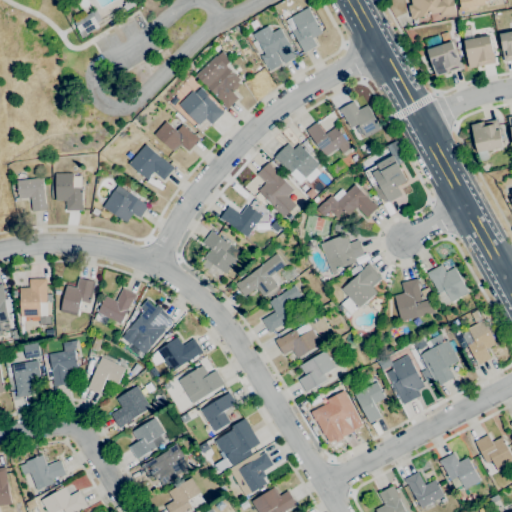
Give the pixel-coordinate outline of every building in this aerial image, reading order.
[(126,10),(123,6),(124,5),(124,3),(126,2),(126,4),(128,2),(127,0),(132,0),(135,4),(126,10)] [(411,19),(410,13),(409,13),(408,6),(412,5),(411,0),(439,0),(440,1),(441,1),(441,0),(452,0),(455,13),(441,16),(440,11),(424,15),(424,16),(411,19)] [(459,12),(456,0),(485,0),(485,4),(476,6),(476,9),(459,12)] [(304,53),(285,20),(308,7),(322,33),(312,38),(316,45),(304,53)] [(82,39),(78,32),(79,32),(74,22),(96,9),(102,20),(97,23),(99,26),(87,33),(88,35),(82,39)] [(253,27),(250,22),(255,19),(258,24),(253,27)] [(283,64),(276,51),(266,57),(257,42),(256,42),(252,34),(267,25),(272,33),(279,28),(293,52),(294,52),(297,57),(283,64)] [(511,59),(504,61),(499,34),(511,31),(511,59)] [(436,76),(423,40),(438,35),(441,45),(451,41),(460,68),(436,76)] [(469,68),(463,41),(489,36),(495,63),(469,68)] [(226,109),(223,105),(224,104),(204,85),(215,75),(211,71),(212,69),(219,62),(236,79),(227,87),(238,98),(226,109)] [(198,125),(178,105),(192,91),(202,100),(206,96),(219,109),(220,109),(223,113),(211,125),(205,118),(198,125)] [(357,141),(342,113),(340,114),(338,109),(353,101),(358,110),(367,105),(380,128),(357,141)] [(488,157),(487,159),(486,159),(484,160),(483,160),(481,160),(480,160),(478,160),(470,125),(496,119),(502,146),(492,149),(492,150),(487,151),(488,157)] [(173,152),(154,134),(165,121),(176,131),(181,125),(192,135),(193,134),(199,139),(188,151),(180,144),(173,152)] [(325,157),(305,130),(316,122),(325,135),(335,127),(351,147),(342,154),(337,148),(325,157)] [(377,147),(373,141),(380,137),(383,144),(377,147)] [(308,153),(301,143),(305,140),(312,150),(308,153)] [(163,180),(153,172),(146,180),(128,164),(145,144),(173,168),(163,180)] [(299,184),(289,174),(290,173),(277,160),(273,157),(287,144),(293,149),(298,144),(318,164),(314,168),(319,173),(309,183),(305,178),(299,184)] [(382,204),(364,172),(376,165),(376,164),(392,155),(393,157),(396,155),(401,163),(397,165),(406,181),(397,186),(401,195),(388,202),(387,201),(382,204)] [(282,218),(273,208),(274,207),(258,190),(265,183),(256,174),(268,162),(272,166),(270,167),(293,189),(286,196),(295,205),(282,218)] [(122,182),(114,177),(118,171),(126,176),(122,182)] [(65,211),(65,200),(55,200),(55,174),(71,173),(72,188),(81,188),(81,205),(83,205),(83,210),(65,211)] [(31,212),(30,197),(18,198),(16,181),(42,178),(45,204),(47,204),(48,210),(31,212)] [(366,218),(356,207),(348,215),(343,210),(336,217),(330,211),(324,217),(316,209),(330,195),(332,197),(341,189),(345,193),(354,184),(372,204),(373,203),(377,207),(366,218)] [(126,223),(103,207),(117,186),(147,206),(140,218),(133,213),(126,223)] [(311,200),(305,193),(309,189),(316,196),(311,200)] [(246,236),(224,220),(223,221),(219,218),(228,206),(240,215),(247,205),(261,215),(246,236)] [(225,274),(204,258),(211,249),(202,242),(211,231),(229,244),(224,251),(236,260),(225,274)] [(331,270),(327,260),(326,260),(320,244),(344,234),(348,243),(358,239),(364,255),(359,257),(359,256),(343,263),(344,265),(331,270)] [(268,297),(266,294),(263,297),(255,287),(244,296),(234,284),(238,281),(239,282),(275,253),(284,265),(275,272),(282,281),(277,285),(279,287),(278,288),(279,289),(268,297)] [(442,307),(435,295),(438,294),(426,272),(441,264),(441,266),(443,265),(441,263),(450,258),(454,265),(448,268),(449,270),(454,267),(467,292),(460,296),(461,298),(463,296),(466,301),(462,303),(460,299),(452,303),(451,301),(442,307)] [(350,315),(341,304),(348,297),(341,289),(364,268),(364,267),(368,263),(379,276),(369,285),(376,292),(350,315)] [(351,275),(349,271),(359,265),(361,269),(351,275)] [(76,316),(59,311),(66,285),(76,287),(78,278),(94,282),(89,303),(80,301),(76,316)] [(401,322),(393,295),(403,293),(400,282),(415,278),(421,300),(413,302),(417,317),(401,322)] [(39,323),(39,316),(20,317),(19,288),(29,287),(29,279),(46,279),(46,284),(45,284),(46,316),(48,315),(48,323),(39,323)] [(0,336),(0,284),(2,284),(5,299),(3,300),(8,322),(0,322),(0,331),(1,336),(0,336)] [(269,333),(261,320),(274,312),(268,302),(294,286),(300,295),(290,302),(298,314),(273,330),(269,333)] [(103,324),(93,319),(105,296),(115,302),(122,288),(136,295),(134,300),(132,299),(120,324),(107,317),(103,324)] [(443,314),(440,309),(448,304),(451,309),(443,314)] [(148,344),(143,340),(141,342),(128,330),(146,310),(153,316),(161,308),(173,319),(170,323),(169,323),(157,335),(156,335),(148,344)] [(475,322),(470,313),(478,309),(482,318),(475,322)] [(456,326),(453,321),(459,318),(462,323),(456,326)] [(478,365),(462,336),(469,332),(467,328),(482,320),(495,343),(485,349),(490,358),(478,365)] [(301,360),(299,357),(297,358),(292,350),(283,355),(274,340),(278,337),(280,339),(306,323),(320,344),(306,353),(308,356),(301,360)] [(43,338),(43,335),(50,334),(49,330),(52,330),(54,336),(43,338)] [(439,385),(436,380),(434,381),(419,354),(432,347),(428,340),(439,334),(444,341),(446,340),(457,360),(449,365),(450,367),(448,368),(453,377),(439,385)] [(20,344),(19,338),(32,335),(33,342),(20,344)] [(97,351),(90,348),(95,337),(101,340),(97,351)] [(171,372),(162,360),(155,365),(149,357),(157,352),(156,351),(176,337),(182,346),(193,338),(203,352),(190,361),(188,360),(171,372)] [(53,387),(52,382),(53,381),(48,354),(64,352),(62,342),(77,340),(74,349),(77,367),(65,369),(68,384),(53,387)] [(419,350),(415,344),(416,344),(415,342),(419,340),(420,342),(423,340),(425,345),(422,346),(423,348),(419,350)] [(454,352),(449,342),(453,340),(458,350),(454,352)] [(370,349),(364,347),(365,341),(372,343),(370,349)] [(15,398),(15,392),(16,392),(11,365),(24,362),(22,350),(33,348),(33,343),(38,342),(41,356),(36,356),(40,378),(28,380),(31,395),(15,398)] [(305,392),(297,379),(305,375),(299,366),(324,351),(334,368),(323,374),(326,379),(305,392)] [(99,393),(87,387),(101,357),(124,368),(117,385),(105,379),(99,393)] [(402,405),(400,400),(400,399),(392,383),(398,380),(392,369),(398,365),(396,361),(402,357),(405,362),(409,359),(423,384),(414,389),(418,396),(402,405)] [(196,405),(190,395),(187,397),(177,380),(202,365),(207,375),(215,370),(223,382),(210,390),(213,395),(196,405)] [(163,391),(159,385),(167,381),(171,387),(163,391)] [(369,423),(353,394),(376,382),(384,398),(373,404),(380,417),(369,423)] [(118,427),(110,414),(121,407),(116,399),(136,386),(150,408),(118,427)] [(93,401),(89,398),(94,392),(98,395),(93,401)] [(214,432),(200,410),(228,392),(235,403),(222,411),(229,422),(214,432)] [(158,406),(155,399),(162,395),(165,401),(158,406)] [(336,409),(332,401),(339,397),(343,405),(336,409)] [(340,438),(335,429),(326,434),(314,410),(329,402),(336,415),(343,411),(351,427),(352,426),(355,430),(340,438)] [(181,422),(179,417),(185,414),(187,418),(181,422)] [(136,459),(128,447),(137,441),(131,432),(154,418),(163,432),(151,440),(155,447),(136,459)] [(232,466),(225,454),(222,456),(213,441),(241,424),(247,434),(252,431),(259,443),(249,449),(251,453),(232,466)] [(511,463),(497,472),(491,460),(486,463),(474,441),(487,434),(491,442),(501,437),(511,458),(511,463)] [(202,453),(197,447),(205,442),(209,449),(202,453)] [(173,454),(169,448),(175,444),(179,450),(173,454)] [(167,481),(160,471),(148,479),(140,466),(144,463),(145,465),(168,450),(182,471),(167,481)] [(244,496),(228,469),(257,452),(259,456),(261,455),(260,454),(264,452),(272,465),(259,473),(265,483),(244,496)] [(464,489),(457,476),(450,480),(441,465),(440,465),(438,461),(453,453),(458,462),(467,457),(480,481),(464,489)] [(35,485),(25,462),(42,455),(46,466),(59,460),(65,475),(60,477),(60,475),(35,485)] [(0,506),(0,467),(3,467),(10,504),(0,506)] [(420,508),(407,483),(406,484),(403,479),(417,472),(424,485),(434,480),(439,489),(443,487),(446,494),(420,508)] [(167,511),(164,506),(173,500),(167,492),(190,478),(199,493),(198,494),(202,501),(184,511),(167,511)] [(375,511),(374,510),(384,505),(378,494),(391,486),(405,511),(375,511)] [(72,511),(64,511),(62,508),(55,511),(46,511),(40,500),(64,487),(69,496),(78,491),(86,506),(82,508),(81,507),(72,511)] [(283,511),(257,511),(250,501),(273,487),(279,496),(287,491),(296,505),(292,508),(291,507),(283,511)] [(467,502),(464,497),(469,494),(472,499),(467,502)] [(491,504),(489,499),(497,494),(499,499),(491,504)] [(219,511),(214,507),(220,500),(225,505),(219,511)]
